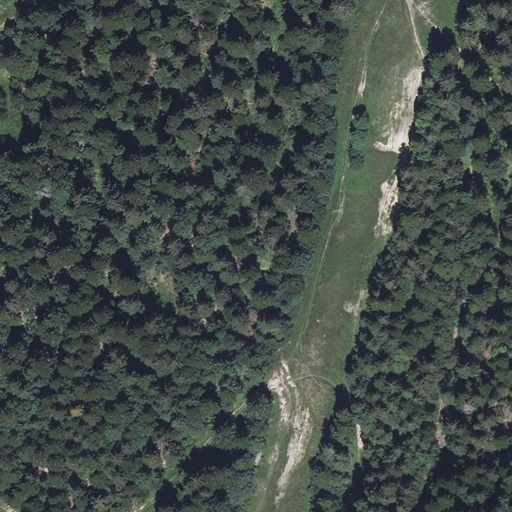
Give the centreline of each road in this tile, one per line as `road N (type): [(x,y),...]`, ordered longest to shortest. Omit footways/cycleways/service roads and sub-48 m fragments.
road 1 (track): [(343,511),(359,460),(358,431),(342,394),(296,366),(364,48),(385,0)]
road 2 (track): [(405,10),(415,45),(463,117),(474,214),(436,467),(417,511)]
road 3 (track): [(258,511),(296,366)]
